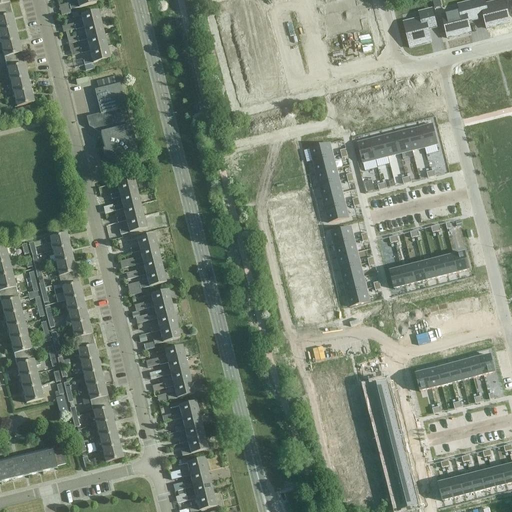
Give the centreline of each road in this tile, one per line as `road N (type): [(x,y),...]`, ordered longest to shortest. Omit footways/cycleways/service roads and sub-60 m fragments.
road 1 (residential): [(152,464),(39,0)]
road 2 (secondary): [(225,351),(137,0)]
road 3 (residential): [(511,350),(439,60)]
road 4 (secondary): [(272,511),(225,351)]
road 5 (secondary): [(225,351),(263,511)]
road 6 (residential): [(0,502),(152,464)]
road 7 (residential): [(318,31),(310,2),(274,11),(283,45),(313,37)]
